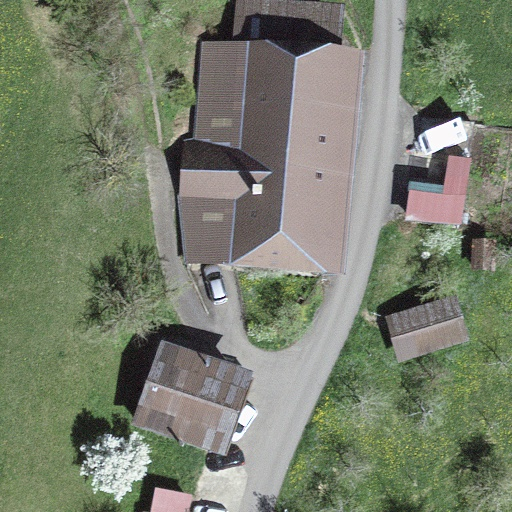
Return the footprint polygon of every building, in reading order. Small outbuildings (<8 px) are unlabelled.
[(324,252),(332,157),(341,69),(333,68),(331,33),(321,14),(241,7),(238,44),(206,41),(197,143),(186,142),(182,191),(186,261),(234,263),(236,244),(324,252)] [(450,160),(444,197),(413,193),(409,221),(458,228),(468,163),(450,160)] [(473,270),(489,270),(489,246),(473,246),(473,270)] [(454,306),(395,323),(404,355),(463,339),(454,306)] [(140,426),(211,452),(238,377),(167,351),(140,426)] [(159,494),(155,511),(186,511),(189,499),(159,494)]
